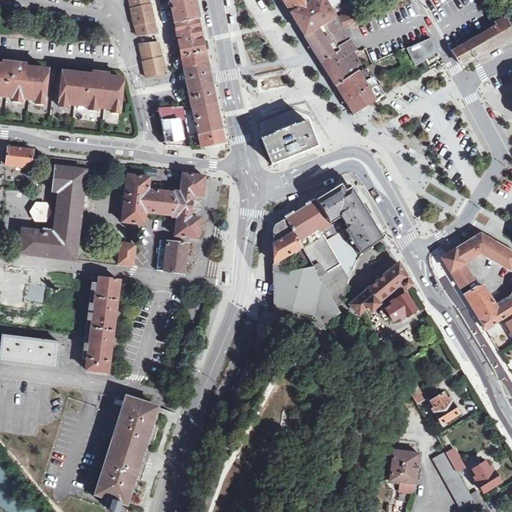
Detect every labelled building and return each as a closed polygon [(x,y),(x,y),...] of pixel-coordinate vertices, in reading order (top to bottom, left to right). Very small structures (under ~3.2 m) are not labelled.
[(152,0),(132,0),(134,6),(133,7),(140,34),(159,31),(154,2),(153,2),(152,0)] [(196,0),(172,0),(177,21),(200,16),(196,0)] [(282,0),(292,15),(325,0),(282,0)] [(325,1),(325,0),(292,15),(306,38),(337,20),(325,1)] [(328,0),(332,8),(341,4),(339,0),(328,0)] [(200,16),(177,21),(184,54),(207,49),(200,16)] [(362,24),(359,16),(350,20),(349,18),(342,20),(347,30),(348,29),(354,27),(362,24)] [(337,20),(306,38),(323,65),(335,57),(335,58),(341,54),(339,50),(351,42),(346,34),(345,34),(337,20)] [(462,49),(454,54),(459,61),(463,68),(468,65),(488,53),(507,42),(511,39),(511,26),(510,27),(506,21),(498,25),(499,28),(462,49)] [(161,40),(142,41),(145,58),(144,58),(147,74),(167,71),(165,55),(164,55),(161,40)] [(416,69),(440,55),(432,41),(430,42),(408,52),(416,69)] [(341,63),(354,55),(358,53),(351,42),(339,50),(341,54),(335,58),(335,57),(323,65),(332,79),(345,71),(341,63)] [(187,66),(210,61),(207,49),(184,54),(187,66)] [(338,89),(364,71),(354,55),(341,63),(345,71),(332,79),(338,89)] [(440,55),(416,69),(425,82),(448,68),(440,55)] [(187,66),(185,67),(186,72),(184,73),(185,77),(189,76),(190,83),(192,91),(190,91),(193,107),(219,101),(214,78),(212,71),(210,61),(187,66)] [(5,65),(0,64),(0,97),(10,98),(10,96),(18,97),(18,99),(40,101),(40,99),(47,100),(48,86),(50,70),(29,68),(29,65),(5,63),(5,65)] [(367,70),(364,71),(338,89),(347,105),(373,89),(378,87),(367,70)] [(96,75),(66,72),(65,88),(64,101),(72,102),(71,104),(93,107),(93,104),(101,105),(100,108),(115,109),(115,107),(123,108),(125,78),(111,77),(111,72),(97,71),(96,75)] [(384,89),(392,84),(389,79),(381,84),(384,89)] [(384,89),(384,90),(388,96),(399,90),(395,82),(392,84),(384,89)] [(65,88),(48,86),(47,100),(40,99),(40,101),(39,103),(46,104),(47,102),(63,103),(63,106),(71,107),(71,104),(72,102),(64,101),(65,88)] [(347,105),(355,118),(381,102),(373,89),(347,105)] [(381,102),(355,118),(362,128),(377,118),(391,109),(386,99),(381,102)] [(219,101),(193,107),(195,117),(198,116),(198,118),(221,113),(219,101)] [(187,106),(162,103),(163,116),(182,117),(189,118),(187,106)] [(221,113),(198,118),(200,132),(224,127),(221,113)] [(182,117),(163,116),(168,142),(187,143),(182,117)] [(309,124),(264,141),(274,167),(319,149),(309,124)] [(200,132),(193,133),(194,144),(208,144),(218,142),(227,140),(224,127),(200,132)] [(23,149),(12,147),(10,166),(35,168),(36,150),(23,149)] [(80,259),(90,170),(59,166),(55,189),(63,190),(58,232),(27,229),(24,252),(80,259)] [(141,176),(132,174),(126,222),(148,224),(150,212),(175,215),(175,216),(181,217),(179,235),(201,237),(204,217),(195,216),(197,195),(206,196),(209,175),(187,173),(184,192),(179,192),(179,193),(153,190),(154,177),(141,176)] [(342,186),(324,196),(339,219),(346,230),(361,254),(385,239),(366,209),(352,188),(342,186)] [(303,208),(286,218),(303,246),(314,265),(337,305),(343,302),(349,276),(361,254),(346,230),(334,237),(328,225),(339,219),(324,196),(303,208)] [(32,202),(32,221),(49,221),(49,202),(32,202)] [(303,246),(286,218),(275,224),(272,230),(274,263),(303,246)] [(511,267),(511,251),(482,233),(475,238),(467,243),(467,244),(462,247),(457,250),(457,249),(444,257),(453,272),(462,286),(475,279),(465,263),(473,258),(482,253),(489,256),(491,254),(499,259),(498,262),(511,269),(511,267)] [(192,243),(165,240),(161,269),(180,271),(188,272),(192,243)] [(140,245),(125,243),(123,263),(137,265),(140,245)] [(405,274),(399,263),(364,292),(364,294),(360,297),(359,296),(355,301),(355,309),(358,314),(372,303),(374,306),(400,284),(404,289),(411,284),(405,274)] [(13,266),(3,265),(2,288),(11,289),(13,266)] [(337,305),(314,265),(281,271),(272,306),(313,318),(325,328),(337,315),(342,315),(337,305)] [(21,267),(15,266),(13,289),(29,290),(31,268),(21,267)] [(114,279),(104,277),(104,283),(97,282),(97,276),(90,275),(88,297),(94,297),(96,290),(102,290),(95,342),(89,342),(88,350),(94,350),(92,369),(113,371),(124,280),(114,279)] [(478,287),(466,294),(473,306),(480,318),(499,307),(485,286),(478,287)] [(410,302),(405,293),(391,302),(393,305),(386,308),(393,320),(400,316),(401,319),(415,310),(410,302)] [(511,298),(499,307),(505,318),(511,313),(511,298)] [(505,318),(499,307),(480,318),(487,329),(504,318),(505,318)] [(65,342),(8,335),(4,358),(47,364),(61,366),(65,342)] [(392,370),(400,410),(416,404),(405,386),(407,385),(397,367),(394,369),(392,370)] [(405,386),(416,404),(424,399),(413,381),(407,385),(405,386)] [(164,406),(134,396),(103,494),(119,499),(130,502),(134,504),(164,406)] [(443,424),(460,414),(451,400),(447,402),(444,396),(432,402),(436,409),(434,410),(443,424)] [(446,456),(457,473),(465,468),(454,451),(446,456)] [(414,485),(419,455),(395,453),(391,483),(414,485)] [(446,456),(445,454),(432,461),(462,511),(465,511),(476,506),(470,496),(457,473),(446,456)] [(484,493),(502,483),(493,469),(490,471),(486,464),(474,471),(478,478),(476,479),(484,493)] [(466,469),(460,472),(467,490),(476,487),(472,477),(470,478),(466,469)] [(477,508),(486,503),(478,491),(470,496),(476,506),(477,508)] [(130,502),(119,499),(116,508),(120,511),(123,511),(127,511),(130,502)] [(399,501),(397,511),(399,511),(404,511),(407,503),(399,501)]
